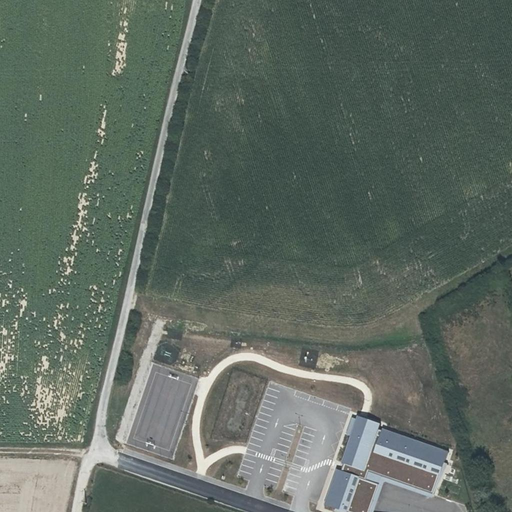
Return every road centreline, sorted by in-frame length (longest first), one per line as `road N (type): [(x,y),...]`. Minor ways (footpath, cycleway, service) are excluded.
road 1 (unclassified): [(103,452),(102,402),(194,0)]
road 2 (unclassified): [(259,511),(103,452)]
